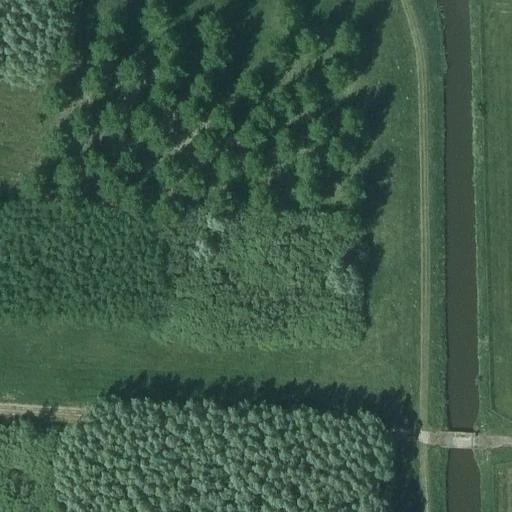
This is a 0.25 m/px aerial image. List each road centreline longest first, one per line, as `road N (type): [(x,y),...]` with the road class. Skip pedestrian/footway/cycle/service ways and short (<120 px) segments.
road 1 (track): [(400,0),(423,105),(415,437),(426,511)]
road 2 (track): [(511,443),(0,410)]
